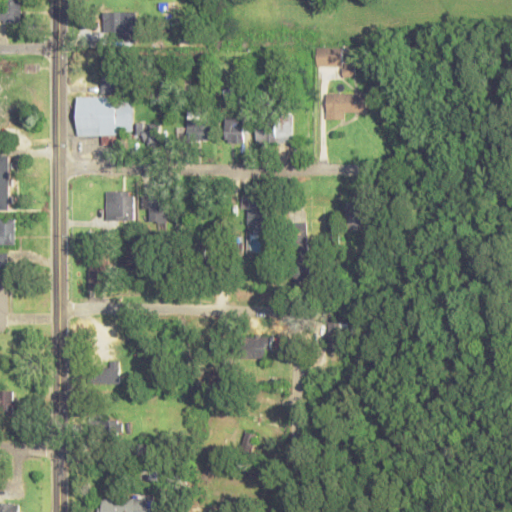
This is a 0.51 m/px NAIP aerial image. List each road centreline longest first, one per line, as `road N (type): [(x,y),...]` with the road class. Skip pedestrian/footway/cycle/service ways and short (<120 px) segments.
road 1 (tertiary): [(58,511),(58,0)]
road 2 (residential): [(58,311),(263,312),(294,320),(293,511)]
road 3 (residential): [(58,170),(388,171)]
